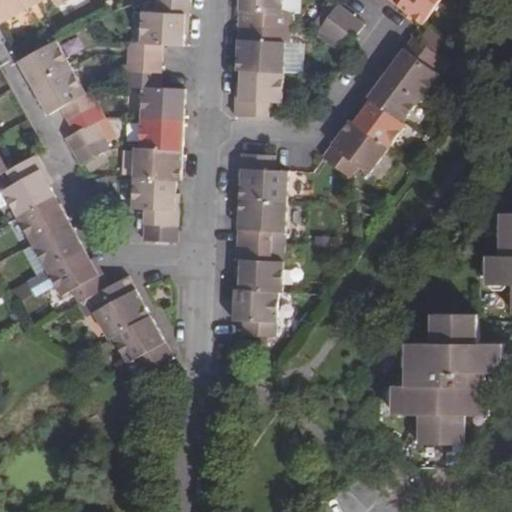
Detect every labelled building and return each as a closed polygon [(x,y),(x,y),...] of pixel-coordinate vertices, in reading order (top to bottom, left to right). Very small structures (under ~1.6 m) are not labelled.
[(39,5),(36,0),(0,0),(0,25),(39,5)] [(189,32),(190,0),(179,0),(154,0),(154,13),(145,13),(143,43),(163,45),(184,44),(184,39),(185,32),(189,32)] [(242,0),(242,2),(241,24),(292,28),(292,12),(286,11),(285,0),(242,0)] [(391,0),(406,11),(424,24),(442,0),(391,0)] [(340,5),(332,17),(357,36),(366,24),(357,17),(340,5)] [(332,17),(323,29),(348,48),(357,36),(332,17)] [(240,46),(238,69),(242,70),(286,72),(287,42),(291,41),(292,28),(241,24),(240,46)] [(401,57),(389,73),(422,99),(441,74),(434,68),(442,58),(415,38),(401,57)] [(71,69),(57,42),(20,62),(28,76),(34,88),(71,69)] [(161,60),(163,45),(143,43),(129,43),(129,58),(161,60)] [(161,74),(161,60),(129,58),(128,73),(161,74)] [(86,95),(71,69),(34,88),(40,100),(49,115),(61,107),(86,95)] [(238,95),(237,115),(270,116),(271,102),(284,103),(286,72),(242,70),(242,84),(238,84),(238,95)] [(185,104),(186,90),(161,89),(161,74),(128,73),(128,88),(144,89),(143,118),(184,120),(185,104)] [(380,85),(371,97),(373,99),(405,123),(422,99),(389,73),(380,85)] [(90,93),(86,95),(61,107),(68,121),(97,105),(90,93)] [(405,123),(373,99),(365,110),(356,122),(390,148),(407,125),(405,123)] [(103,119),(97,105),(68,121),(76,134),(97,123),(103,119)] [(184,136),(184,120),(143,118),(142,149),(183,151),(184,136)] [(339,139),(325,157),(352,176),(360,166),(371,173),(390,148),(356,122),(353,120),(339,139)] [(97,123),(76,134),(67,139),(74,152),(103,137),(97,123)] [(110,151),(103,137),(74,152),(82,166),(110,151)] [(182,169),(183,151),(142,149),(136,149),(135,180),(177,182),(181,182),(182,169)] [(243,179),(242,199),(289,202),(290,170),(277,170),(277,155),(245,153),(243,179)] [(47,172),(37,155),(7,171),(14,185),(4,191),(18,217),(55,196),(49,186),(53,184),(47,172)] [(177,193),(177,182),(135,180),(133,211),(145,211),(145,225),(179,226),(181,201),(176,201),(177,193)] [(62,208),(55,196),(18,217),(33,244),(70,223),(62,208)] [(241,220),(239,245),(273,246),(275,230),(288,230),(289,202),(242,199),(241,220)] [(492,256),(492,285),(511,285),(511,212),(505,212),(504,255),(492,256)] [(78,236),(70,223),(33,244),(47,271),(85,249),(78,236)] [(179,249),(179,226),(145,225),(145,236),(144,247),(163,249),(179,249)] [(242,277),(242,290),(280,292),(285,292),(287,262),(272,260),(273,246),(239,245),(238,266),(237,276),(242,277)] [(110,287),(103,275),(95,259),(91,260),(85,249),(47,271),(56,287),(62,298),(74,292),(80,304),(99,293),(110,287)] [(56,287),(47,271),(26,282),(35,298),(56,287)] [(140,296),(129,277),(110,287),(99,293),(105,306),(94,312),(108,341),(114,337),(151,316),(140,296)] [(245,321),(244,336),(277,337),(280,292),(242,290),(237,289),(236,307),(236,320),(245,321)] [(395,385),(396,415),(421,416),(421,444),(444,445),(465,445),(466,416),(490,417),(491,387),(487,387),(488,380),(488,374),(504,373),(505,344),(479,343),(479,314),(435,314),(433,342),(409,343),(409,385),(395,385)] [(161,335),(151,316),(114,337),(129,364),(135,360),(143,374),(172,355),(161,335)]
